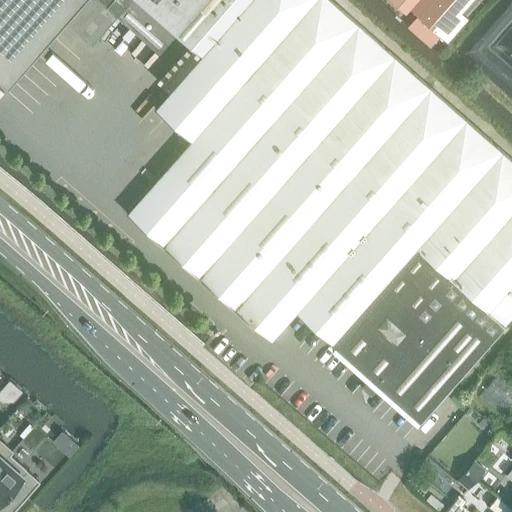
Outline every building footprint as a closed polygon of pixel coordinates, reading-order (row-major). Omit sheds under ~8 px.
[(0,0),(0,75),(6,80),(62,17),(90,42),(116,13),(158,50),(175,31),(201,53),(154,106),(180,129),(191,139),(150,184),(125,211),(197,274),(270,338),(295,310),(418,420),(503,324),(511,313),(511,159),(396,57),(331,0),(0,0)] [(389,0),(405,15),(409,10),(416,16),(408,24),(407,26),(422,39),(430,46),(431,45),(438,36),(446,43),(467,19),(466,18),(458,11),(468,0),(389,0)] [(511,0),(465,56),(511,94),(511,0)] [(511,383),(498,371),(478,396),(501,415),(511,402),(511,383)] [(9,379),(1,388),(13,399),(21,390),(9,379)] [(29,423),(19,434),(23,437),(32,426),(29,423)] [(62,430),(53,440),(69,454),(78,444),(62,430)] [(0,438),(0,461),(11,449),(0,438)] [(11,449),(0,461),(0,507),(5,511),(10,511),(39,480),(9,454),(13,450),(11,449)] [(484,468),(473,459),(464,468),(476,478),(484,468)] [(456,477),(468,487),(476,478),(464,468),(456,477)] [(494,511),(511,511),(511,507),(507,504),(496,496),(488,506),(494,511)]
